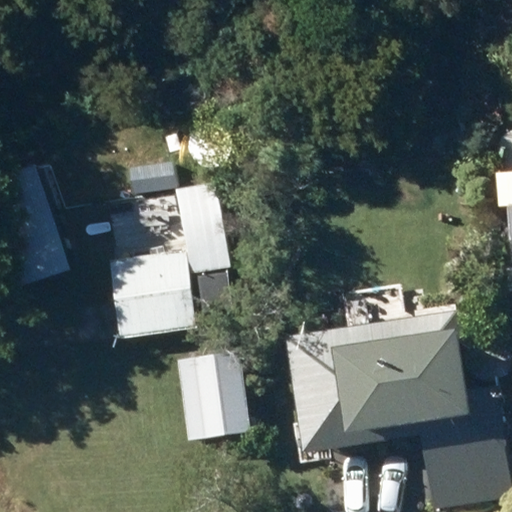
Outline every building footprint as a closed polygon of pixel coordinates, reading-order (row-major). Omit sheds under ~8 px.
[(0,145),(0,181),(34,168),(21,137),(0,145)] [(106,166),(107,194),(129,193),(128,165),(106,166)] [(192,221),(199,275),(230,271),(224,217),(192,221)] [(110,262),(121,336),(201,324),(190,251),(110,262)] [(288,339),(306,453),(424,434),(435,511),(437,511),(511,500),(511,465),(499,385),(475,388),(463,311),(288,339)]
